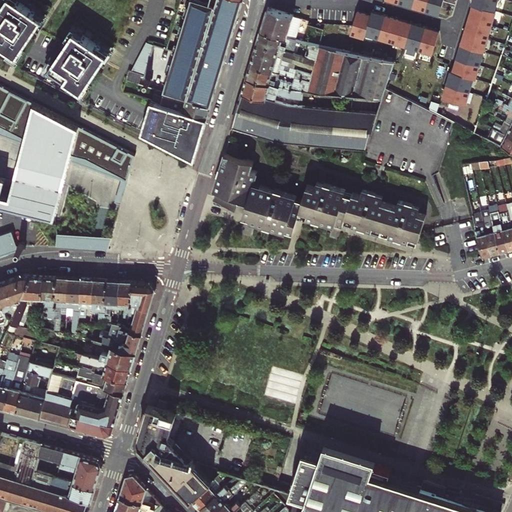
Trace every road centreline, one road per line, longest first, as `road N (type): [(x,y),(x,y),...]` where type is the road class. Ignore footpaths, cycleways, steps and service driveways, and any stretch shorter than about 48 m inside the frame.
road 1 (tertiary): [(511,261),(451,276),(178,267)]
road 2 (residential): [(256,0),(178,267)]
road 3 (residential): [(178,267),(121,450)]
road 4 (tertiary): [(0,267),(32,260),(178,267)]
road 5 (residential): [(290,0),(374,2),(456,26)]
road 6 (unknown): [(472,271),(411,118)]
road 7 (residential): [(121,450),(0,416)]
